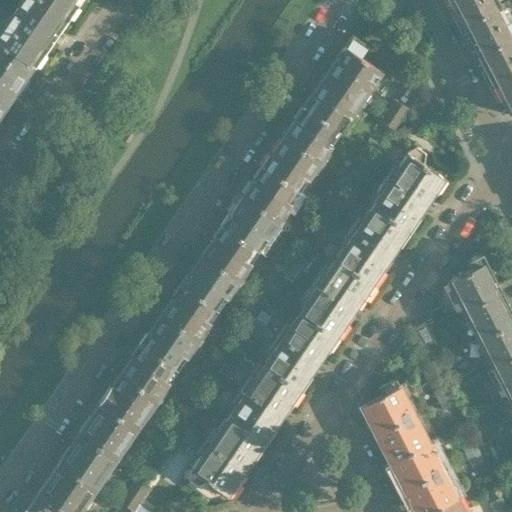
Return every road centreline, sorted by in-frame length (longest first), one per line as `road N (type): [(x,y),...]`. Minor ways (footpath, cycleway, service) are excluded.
road 1 (residential): [(0,490),(340,0)]
road 2 (residential): [(326,407),(502,156)]
road 3 (residential): [(121,0),(0,179)]
road 4 (residential): [(421,0),(502,156)]
road 5 (residential): [(270,511),(326,407)]
